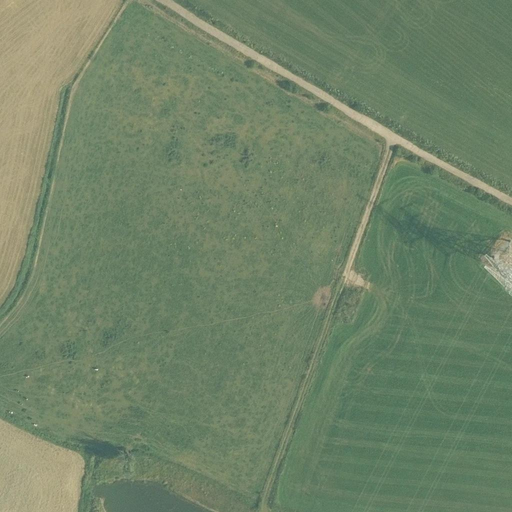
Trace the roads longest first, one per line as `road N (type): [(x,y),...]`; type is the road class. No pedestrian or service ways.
road 1 (unclassified): [(511,202),(166,0)]
road 2 (track): [(393,136),(262,511)]
